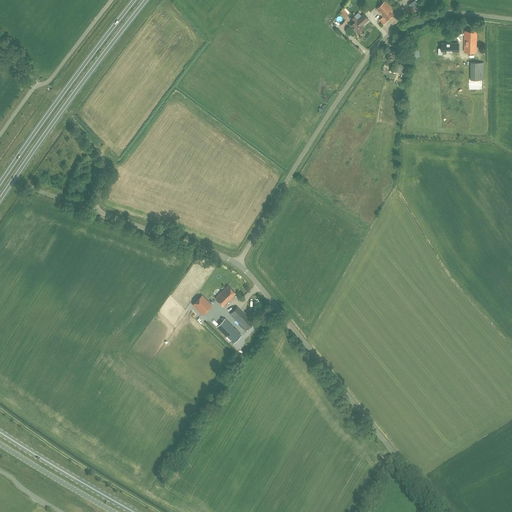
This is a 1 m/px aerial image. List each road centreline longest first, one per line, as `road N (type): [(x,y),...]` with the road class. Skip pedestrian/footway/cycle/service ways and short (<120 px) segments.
road 1 (unclassified): [(237,264),(385,37),(444,12),(511,19)]
road 2 (unclassified): [(442,511),(237,264)]
road 3 (trunk): [(0,201),(147,0)]
road 4 (trunk): [(135,0),(0,184)]
road 5 (primary): [(133,511),(0,432)]
road 6 (unclassified): [(237,264),(93,209)]
road 7 (unclassified): [(0,445),(113,511)]
